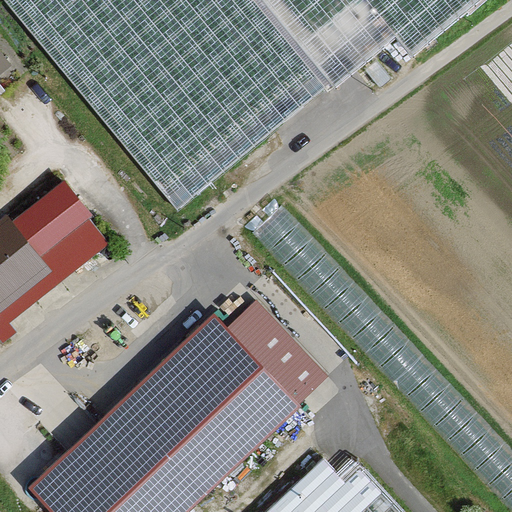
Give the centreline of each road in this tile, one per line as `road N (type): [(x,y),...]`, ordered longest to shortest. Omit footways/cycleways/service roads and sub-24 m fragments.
road 1 (unclassified): [(511,9),(0,375)]
road 2 (track): [(0,197),(67,150),(153,264)]
road 3 (track): [(274,0),(348,89),(356,121)]
